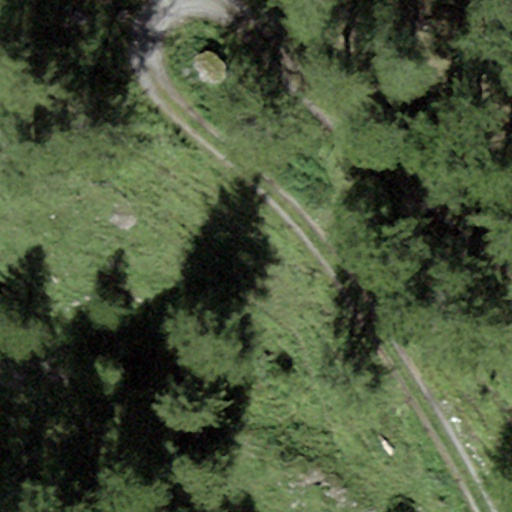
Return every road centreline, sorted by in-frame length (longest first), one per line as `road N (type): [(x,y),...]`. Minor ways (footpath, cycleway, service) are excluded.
road 1 (track): [(488,511),(448,432),(366,308),(257,178),(182,118),(149,66),(159,11),(187,0)]
road 2 (track): [(213,0),(251,10),(376,151),(511,260)]
